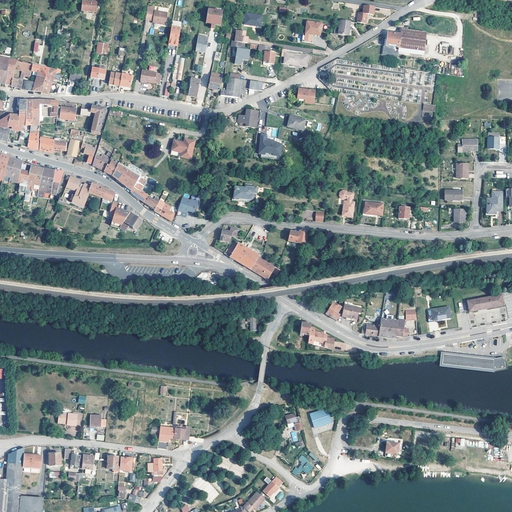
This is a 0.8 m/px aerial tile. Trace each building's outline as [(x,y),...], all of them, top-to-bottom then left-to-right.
[(96,0),(82,0),(82,7),(89,8),(89,10),(96,10),(96,0)] [(374,5),(363,3),(362,12),(358,11),(357,21),(365,23),(367,13),(373,13),(374,5)] [(167,11),(146,8),(145,18),(160,21),(160,23),(165,24),(167,11)] [(221,11),(209,9),(207,21),(211,22),(210,24),(210,28),(214,29),(215,22),(219,23),(221,11)] [(261,16),(245,13),(244,23),(260,26),(261,16)] [(348,35),(348,32),(350,20),(340,19),(338,28),(335,28),(334,30),(334,33),(348,35)] [(321,22),(306,20),(304,33),(312,34),(319,35),(321,22)] [(179,28),(171,26),(168,43),(177,45),(179,28)] [(425,32),(400,29),(400,34),(421,37),(419,50),(422,51),(425,32)] [(234,41),(244,42),(246,43),(247,38),(244,37),(244,32),(236,31),(234,41)] [(311,42),(312,34),(304,33),(302,32),(301,41),(311,42)] [(401,48),(419,50),(421,37),(400,34),(387,32),(384,54),(396,56),(397,49),(400,50),(401,48)] [(208,37),(198,36),(195,50),(205,52),(208,37)] [(96,52),(101,53),(103,43),(95,41),(95,43),(97,44),(96,52)] [(439,53),(442,53),(442,46),(448,47),(448,43),(440,42),(439,53)] [(263,45),(262,52),(264,52),(264,54),(263,61),(267,62),(267,63),(273,64),(274,53),(269,52),(270,46),(263,45)] [(243,47),(238,46),(237,53),(235,53),(234,63),(240,64),(241,59),(248,60),(249,50),(245,49),(246,47),(243,47)] [(198,61),(203,62),(203,57),(200,56),(200,53),(195,52),(193,71),(201,72),(202,65),(198,65),(198,61)] [(308,55),(285,52),(284,62),(307,66),(308,55)] [(14,69),(16,61),(0,56),(0,63),(9,66),(7,75),(5,84),(7,85),(10,86),(12,79),(12,77),(14,69)] [(14,69),(21,71),(24,72),(25,69),(27,63),(16,61),(14,69)] [(0,82),(5,84),(7,75),(9,66),(0,63),(0,82)] [(27,63),(25,69),(30,70),(37,72),(36,76),(45,79),(48,69),(47,68),(38,66),(30,64),(27,63)] [(176,79),(179,64),(173,63),(171,78),(172,78),(171,84),(170,84),(170,86),(174,87),(175,79),(176,79)] [(98,69),(97,78),(103,79),(106,67),(99,66),(98,69)] [(90,77),(97,78),(98,69),(92,67),(90,77)] [(44,82),(51,84),(53,79),(58,80),(59,75),(54,74),(55,71),(53,70),(48,69),(45,79),(44,82)] [(156,72),(142,70),(140,80),(154,82),(156,72)] [(79,74),(71,72),(69,79),(79,81),(81,74),(79,74)] [(119,86),(121,74),(110,73),(108,84),(119,86)] [(121,74),(119,86),(129,88),(130,80),(132,80),(133,76),(121,74)] [(45,79),(36,76),(34,83),(25,80),(24,82),(23,89),(27,90),(40,92),(44,82),(45,79)] [(221,79),(210,77),(207,88),(219,90),(221,79)] [(199,80),(190,78),(188,95),(196,96),(199,80)] [(249,89),(250,81),(227,78),(225,90),(221,90),(221,95),(237,98),(238,92),(244,93),(245,89),(249,89)] [(262,83),(250,81),(249,89),(248,94),(253,94),(254,90),(261,91),(262,83)] [(44,82),(40,92),(40,93),(44,94),(47,94),(48,93),(51,84),(44,82)] [(315,91),(298,89),(297,96),(297,97),(297,99),(299,101),(304,101),(304,103),(313,105),(314,100),(315,91)] [(2,99),(2,110),(7,110),(10,107),(10,101),(9,99),(2,99)] [(19,106),(18,110),(25,111),(26,100),(22,100),(17,100),(16,106),(19,106)] [(18,110),(18,115),(25,116),(26,125),(31,125),(31,123),(31,115),(32,100),(29,100),(26,100),(25,111),(18,110)] [(91,110),(90,112),(92,113),(95,113),(91,131),(98,133),(104,108),(100,107),(92,106),(91,110)] [(56,118),(73,120),(75,109),(58,107),(57,108),(57,109),(57,113),(57,114),(56,118)] [(257,111),(246,110),(245,116),(238,115),(237,122),(239,122),(245,123),(245,126),(254,127),(256,118),(257,117),(257,111)] [(8,126),(10,114),(1,120),(0,120),(0,125),(8,127),(8,126)] [(14,114),(10,114),(8,126),(12,127),(11,129),(18,130),(18,131),(19,132),(19,130),(21,131),(22,125),(26,125),(25,116),(18,115),(14,114)] [(39,115),(31,115),(31,123),(31,125),(30,132),(39,133),(39,125),(39,115)] [(288,116),(286,126),(301,130),(304,120),(288,116)] [(5,128),(1,140),(7,142),(10,129),(5,128)] [(39,133),(30,132),(29,138),(27,147),(33,148),(38,149),(39,133)] [(260,157),(279,160),(281,144),(276,144),(276,142),(272,142),(269,141),(269,140),(265,139),(266,134),(260,134),(258,154),(260,154),(260,157)] [(53,152),(53,149),(54,141),(54,140),(40,137),(39,149),(45,151),(53,152)] [(499,138),(488,137),(487,148),(498,149),(498,152),(505,152),(505,143),(498,143),(499,138)] [(79,141),(71,139),(68,149),(68,151),(67,154),(75,156),(79,141)] [(193,141),(183,139),(182,143),(172,141),(170,151),(176,153),(175,156),(189,159),(193,141)] [(54,141),(53,149),(65,150),(66,142),(54,141)] [(462,153),(462,152),(476,152),(476,141),(462,141),(462,145),(457,145),(457,153),(462,153)] [(95,148),(86,145),(82,143),(81,147),(84,148),(83,153),(88,154),(86,162),(88,163),(90,164),(93,156),(92,156),(95,148)] [(112,154),(104,148),(103,152),(111,158),(112,154)] [(2,180),(8,156),(3,154),(0,153),(0,187),(1,184),(2,180)] [(97,168),(103,171),(107,164),(109,165),(111,160),(110,160),(102,154),(100,157),(95,154),(92,165),(97,168)] [(14,158),(8,156),(2,180),(1,184),(6,185),(8,177),(10,177),(9,182),(17,183),(20,170),(22,161),(14,158)] [(107,164),(103,171),(108,173),(112,175),(118,164),(111,160),(109,165),(107,164)] [(131,190),(139,176),(118,164),(112,175),(119,181),(124,185),(126,186),(131,190)] [(467,165),(456,164),(455,177),(467,178),(467,165)] [(38,191),(43,168),(37,166),(31,165),(30,169),(25,188),(38,191)] [(50,193),(52,182),(54,170),(49,169),(43,168),(38,191),(37,197),(38,197),(43,198),(45,192),(50,193)] [(27,171),(20,170),(17,183),(20,184),(18,192),(24,192),(25,188),(30,169),(28,169),(27,171)] [(52,182),(59,183),(63,172),(54,170),(52,182)] [(57,202),(59,204),(63,205),(65,202),(82,209),(88,193),(91,194),(94,184),(91,183),(90,185),(83,183),(82,187),(78,186),(79,182),(79,179),(69,176),(67,183),(62,194),(59,198),(57,202)] [(144,202),(148,197),(149,196),(147,195),(147,196),(140,191),(147,181),(139,176),(131,190),(130,191),(139,198),(144,202)] [(56,194),(59,183),(52,182),(50,193),(56,194)] [(251,184),(243,183),(243,185),(244,185),(244,187),(234,186),(233,197),(231,197),(231,200),(247,202),(248,199),(249,200),(250,199),(252,198),(252,197),(252,196),(252,195),(251,194),(250,193),(250,192),(256,193),(256,188),(250,187),(251,184)] [(106,189),(94,184),(91,194),(102,198),(111,201),(114,193),(110,191),(106,189)] [(502,212),(502,189),(493,189),(492,199),(492,205),(487,205),(487,215),(495,215),(496,212),(502,212)] [(352,199),(353,198),(353,193),(346,192),(346,191),(342,190),(339,192),(339,196),(341,198),(344,199),(346,198),(347,198),(347,202),(351,202),(351,199),(352,199)] [(462,191),(445,191),(444,200),(461,201),(462,191)] [(154,209),(159,199),(155,197),(153,200),(148,197),(144,202),(149,206),(154,209)] [(191,200),(182,198),(176,216),(193,213),(198,201),(191,199),(191,200)] [(159,214),(162,208),(164,203),(159,199),(154,209),(154,210),(157,212),(159,214)] [(353,203),(351,202),(347,202),(344,201),(341,215),(351,217),(353,203)] [(113,217),(115,208),(117,203),(113,202),(108,215),(113,217)] [(364,214),(365,214),(381,215),(382,204),(366,202),(365,202),(364,214)] [(164,203),(162,208),(163,208),(160,214),(165,217),(171,221),(173,214),(169,211),(171,207),(164,203)] [(408,207),(399,207),(397,218),(407,218),(408,207)] [(122,210),(115,208),(113,217),(111,222),(121,224),(129,212),(122,210)] [(464,209),(454,209),(453,222),(463,222),(464,209)] [(324,212),(315,211),(315,221),(322,221),(324,212)] [(129,212),(121,224),(119,227),(124,231),(128,226),(129,224),(135,228),(136,229),(141,220),(129,212)] [(234,229),(230,228),(229,231),(221,230),(219,240),(224,241),(224,240),(230,241),(231,237),(231,236),(233,237),(234,229)] [(287,240),(296,243),(298,232),(294,231),(289,230),(287,240)] [(298,230),(298,232),(296,243),(305,245),(308,231),(298,230)] [(243,265),(250,269),(257,257),(258,255),(237,242),(235,247),(229,244),(229,245),(224,253),(226,254),(239,262),(243,265)] [(274,267),(257,257),(250,269),(258,274),(267,279),(274,267)] [(502,296),(468,301),(469,309),(470,312),(487,309),(493,308),(503,306),(502,296)] [(328,315),(330,316),(338,303),(337,303),(336,304),(332,302),(325,313),(328,315)] [(338,303),(330,316),(333,318),(336,320),(339,314),(340,312),(338,311),(341,306),(338,305),(338,303)] [(361,308),(344,304),(341,315),(346,316),(345,318),(350,319),(350,318),(351,318),(352,319),(353,319),(354,318),(355,317),(357,317),(358,313),(360,313),(361,308)] [(448,307),(431,309),(433,320),(450,317),(448,307)] [(415,319),(415,309),(405,309),(405,319),(415,319)] [(246,317),(246,321),(249,321),(250,330),(255,330),(254,317),(246,317)] [(379,321),(377,336),(387,337),(395,337),(396,335),(395,335),(397,321),(381,318),(380,318),(379,321)] [(398,319),(397,321),(395,335),(396,335),(402,336),(406,337),(407,330),(403,329),(404,319),(398,319)] [(366,334),(377,336),(379,321),(376,321),(376,325),(367,324),(366,327),(362,326),(361,333),(366,334)] [(310,323),(301,322),(299,334),(309,335),(309,334),(310,327),(310,323)] [(314,327),(310,327),(309,334),(309,335),(308,342),(312,344),(313,340),(325,343),(324,347),(332,349),(333,338),(326,337),(326,334),(323,334),(323,332),(314,331),(314,327)] [(469,357),(443,354),(442,362),(452,363),(452,366),(476,368),(477,357),(474,357),(469,357)] [(494,359),(480,358),(479,369),(493,370),(505,368),(503,357),(494,359)] [(327,408),(309,413),(311,419),(313,419),(316,426),(331,421),(330,417),(333,415),(333,413),(329,414),(327,408)] [(299,419),(296,412),(285,416),(287,423),(294,421),(295,423),(294,423),(296,430),(301,428),(299,419)] [(76,415),(59,413),(58,421),(67,422),(66,424),(66,425),(75,426),(76,415)] [(101,415),(90,415),(89,426),(100,427),(101,415)] [(159,426),(159,428),(159,432),(158,440),(168,441),(168,438),(183,439),(184,430),(175,428),(159,426)] [(468,440),(457,438),(456,446),(467,447),(468,440)] [(398,443),(386,442),(385,452),(393,453),(397,453),(398,443)] [(18,511),(21,473),(22,467),(23,455),(23,448),(20,449),(8,454),(6,473),(6,479),(0,478),(0,511),(18,511)] [(76,451),(73,451),(73,455),(71,456),(70,465),(78,466),(79,456),(76,455),(76,451)] [(310,452),(308,454),(316,461),(318,459),(310,452)] [(60,465),(60,453),(49,454),(49,466),(60,465)] [(297,459),(304,465),(310,469),(313,466),(307,462),(308,460),(301,454),(297,459)] [(40,456),(23,455),(22,467),(39,468),(40,456)] [(93,456),(83,455),(82,468),(91,469),(93,456)] [(119,471),(119,469),(120,457),(117,457),(117,456),(108,456),(107,468),(113,469),(113,470),(119,471)] [(120,457),(119,469),(130,470),(131,458),(120,457)] [(156,470),(158,470),(158,474),(161,474),(161,458),(153,458),(153,465),(148,465),(148,474),(153,473),(153,470),(156,470)] [(310,469),(304,465),(304,466),(302,464),(299,467),(307,473),(310,469)] [(282,482),(276,476),(262,491),(269,497),(282,482)] [(219,495),(210,483),(206,486),(208,488),(204,490),(208,495),(205,498),(209,503),(219,495)] [(125,487),(118,487),(117,496),(124,497),(125,487)] [(244,507),(246,511),(247,511),(248,511),(249,511),(253,508),(255,509),(264,499),(256,491),(244,506),(244,507)] [(140,497),(132,495),(130,500),(138,503),(140,497)]
